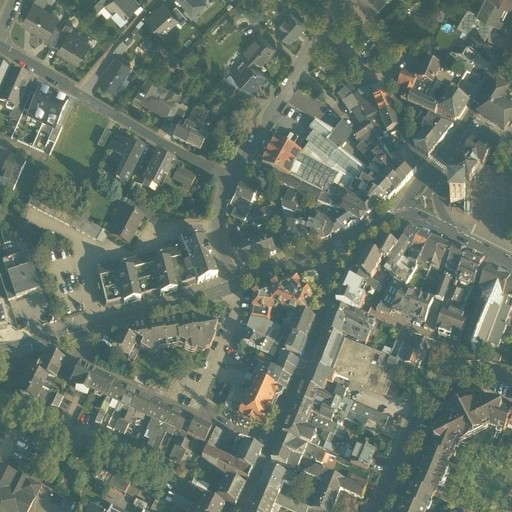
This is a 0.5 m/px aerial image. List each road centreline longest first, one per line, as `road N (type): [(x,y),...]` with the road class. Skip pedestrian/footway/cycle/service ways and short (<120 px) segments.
road 1 (residential): [(0,46),(229,175)]
road 2 (secondary): [(234,285),(0,351)]
road 3 (residential): [(229,175),(342,0)]
road 4 (residential): [(376,511),(423,408),(461,379)]
road 5 (residential): [(0,404),(139,463)]
road 6 (residential): [(234,285),(236,307),(194,412)]
road 7 (residential): [(339,305),(444,344),(453,361)]
road 8 (secondary): [(403,217),(284,267)]
road 9 (unclassified): [(229,175),(269,189),(278,203),(284,267)]
